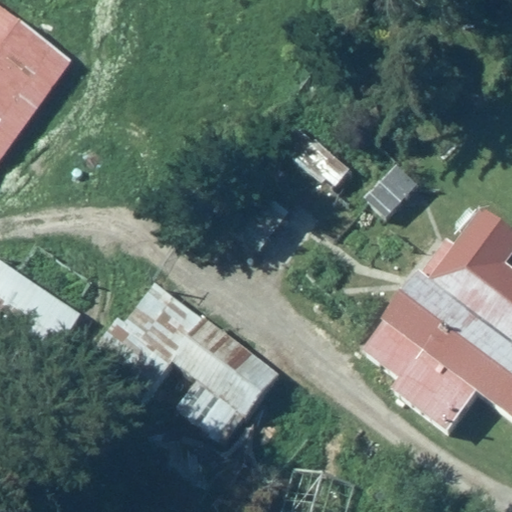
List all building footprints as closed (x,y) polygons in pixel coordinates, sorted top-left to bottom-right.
[(0,22),(0,168),(80,68),(32,29),(22,41),(0,22)] [(254,204),(226,241),(260,267),(290,227),(254,204)] [(450,248),(361,358),(399,388),(392,398),(450,445),(481,406),(511,430),(511,235),(488,217),(458,255),(450,248)] [(214,239),(198,262),(257,301),(272,278),(214,239)] [(82,316),(0,261),(0,332),(50,365),(82,316)] [(259,365),(158,284),(126,322),(122,319),(82,368),(137,414),(175,368),(195,385),(175,410),(207,437),(259,365)]
